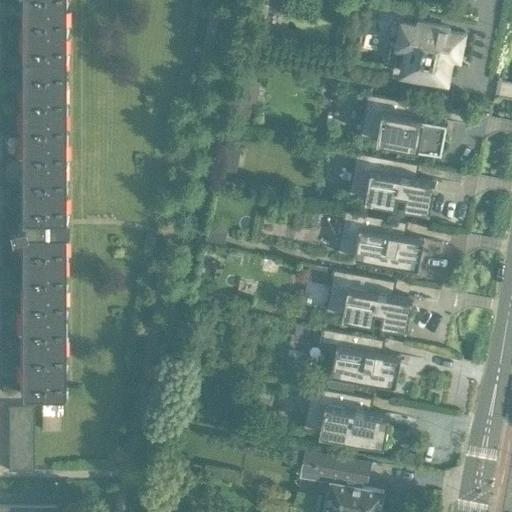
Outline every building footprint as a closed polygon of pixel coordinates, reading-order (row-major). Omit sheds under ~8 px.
[(19,214),(3,205),(2,205),(2,206),(3,210),(2,210),(8,232),(9,232),(8,231),(19,229),(25,229),(24,390),(62,390),(62,387),(64,377),(62,377),(62,361),(64,351),(62,350),(62,334),(64,324),(62,324),(62,307),(64,298),(62,297),(62,281),(64,271),(62,271),(62,255),(64,245),(62,244),(62,212),(64,202),(62,201),(62,185),(64,175),(62,175),(62,159),(64,148),(62,148),(62,132),(64,122),(62,121),(62,105),(64,95),(62,95),(62,79),(64,69),(62,68),(62,52),(64,42),(62,42),(62,28),(62,26),(64,16),(62,16),(62,0),(24,0),(24,214),(19,214)] [(257,0),(249,0),(243,31),(261,35),(268,2),(257,0)] [(459,55),(464,32),(449,29),(450,25),(419,19),(418,22),(403,20),(399,39),(389,37),(385,56),(405,60),(403,69),(420,73),(423,74),(423,73),(447,78),(451,60),(450,60),(451,53),(459,55)] [(246,64),(236,113),(248,115),(250,103),(254,104),(259,79),(256,79),(258,67),(246,64)] [(359,134),(442,150),(448,120),(428,117),(431,103),(368,91),(359,134)] [(219,179),(234,182),(242,146),(227,143),(219,179)] [(348,192),(431,208),(436,179),(417,175),(420,162),(356,149),(348,192)] [(337,251),(419,267),(425,237),(405,234),(408,220),(345,208),(337,251)] [(206,241),(225,245),(228,229),(208,225),(206,241)] [(325,309),(408,325),(413,296),(394,292),(397,279),(334,266),(325,309)] [(332,371),(396,384),(402,354),(383,351),(385,337),(324,325),(321,340),(337,344),(332,371)] [(330,379),(328,387),(353,392),(355,383),(330,379)] [(385,442),(391,413),(371,409),(374,396),(353,392),(328,387),(311,383),(302,426),(385,442)] [(8,403),(8,417),(33,417),(33,403),(8,403)] [(41,414),(41,430),(61,430),(61,415),(41,414)] [(33,417),(8,417),(8,430),(33,430),(33,417)] [(33,430),(8,430),(8,443),(33,443),(33,430)] [(33,443),(8,443),(8,456),(33,456),(33,443)] [(379,511),(384,489),(362,485),(364,478),(367,478),(369,466),(305,454),(303,466),(333,472),(330,489),(328,489),(323,511),(379,511)] [(33,456),(8,456),(8,469),(33,469),(33,456)] [(55,511),(56,504),(0,503),(0,511),(55,511)]
